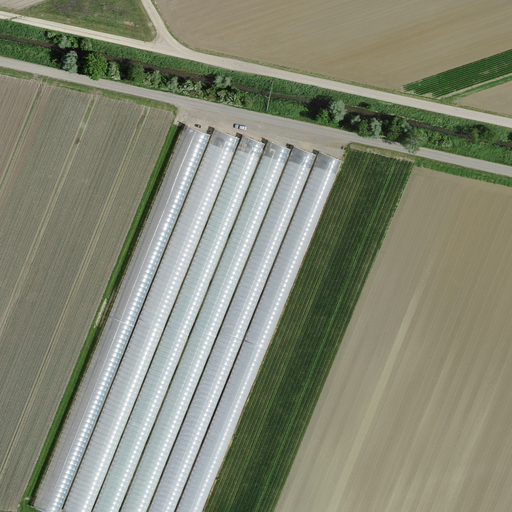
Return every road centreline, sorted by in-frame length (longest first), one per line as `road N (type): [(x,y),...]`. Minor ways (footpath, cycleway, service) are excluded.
road 1 (track): [(511,175),(0,66)]
road 2 (track): [(0,14),(511,123)]
